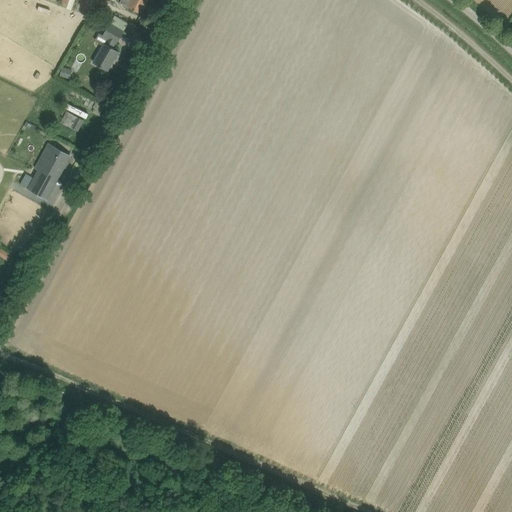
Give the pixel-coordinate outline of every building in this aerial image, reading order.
[(148,0),(122,0),(121,3),(141,14),(148,0)] [(124,32),(115,27),(110,23),(102,37),(106,39),(93,62),(107,71),(118,51),(112,48),(115,42),(117,44),(124,32)] [(72,70),(62,67),(60,76),(70,79),(72,70)] [(84,120),(66,111),(61,122),(78,131),(84,120)] [(71,155),(48,143),(34,169),(38,171),(28,189),(47,199),(71,155)] [(26,188),(32,177),(26,174),(20,185),(26,188)] [(0,245),(0,254),(17,266),(22,260),(0,245)] [(5,404),(11,407),(15,401),(9,398),(5,404)] [(27,419),(31,421),(30,421),(44,428),(48,419),(35,413),(34,414),(30,412),(27,419)]
